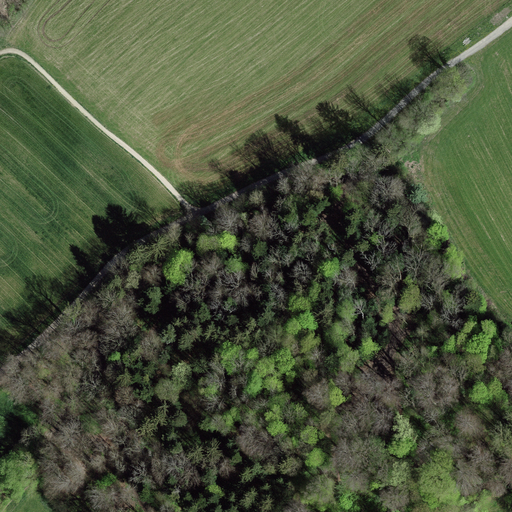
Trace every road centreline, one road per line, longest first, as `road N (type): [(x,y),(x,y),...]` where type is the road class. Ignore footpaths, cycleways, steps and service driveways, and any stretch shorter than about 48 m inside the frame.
road 1 (track): [(511,21),(441,69),(359,142),(193,214)]
road 2 (track): [(193,214),(126,250),(0,374)]
